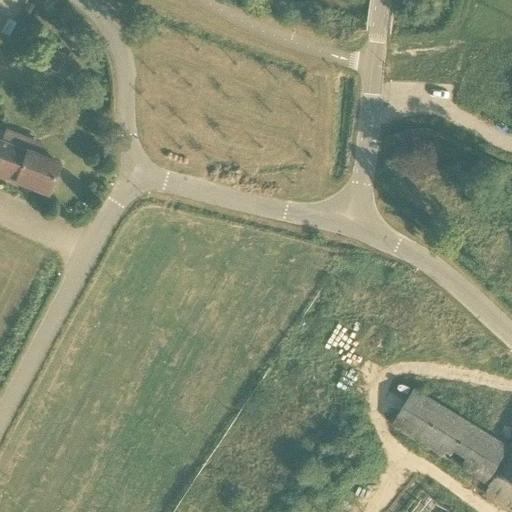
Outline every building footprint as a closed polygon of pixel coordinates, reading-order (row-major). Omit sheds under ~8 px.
[(50,49),(43,64),(58,70),(64,55),(50,49)] [(0,176),(48,195),(59,165),(26,152),(26,151),(0,141),(0,176)] [(492,485),(489,490),(511,504),(511,448),(511,449),(415,390),(393,426),(492,485)] [(346,478),(365,453),(338,433),(319,458),(346,478)] [(451,511),(423,490),(405,511),(451,511)]
